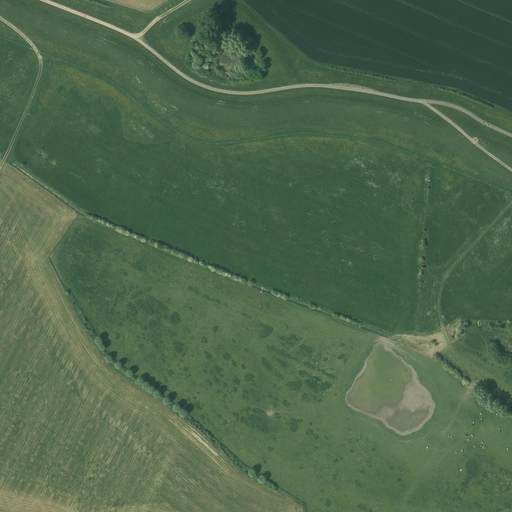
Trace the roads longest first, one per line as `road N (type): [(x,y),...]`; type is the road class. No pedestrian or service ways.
road 1 (track): [(42,0),(134,37),(204,86),(248,93),(317,85),(437,102),(511,136)]
road 2 (track): [(511,203),(444,279),(439,305),(452,347),(511,387)]
